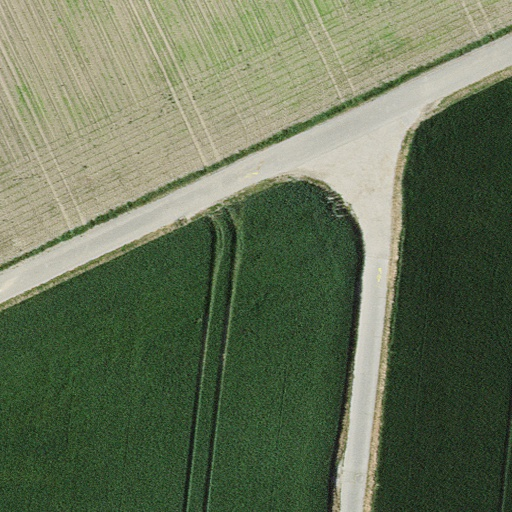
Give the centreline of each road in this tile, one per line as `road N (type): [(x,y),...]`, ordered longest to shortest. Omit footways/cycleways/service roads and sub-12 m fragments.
road 1 (track): [(0,288),(361,119)]
road 2 (track): [(350,511),(378,256),(361,119)]
road 3 (track): [(361,119),(511,49)]
